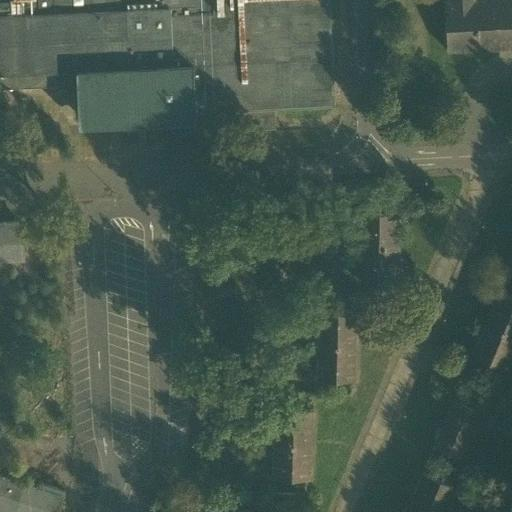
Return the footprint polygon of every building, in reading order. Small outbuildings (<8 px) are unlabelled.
[(0,0),(0,89),(76,86),(78,127),(195,121),(194,113),(334,107),(329,0),(0,0)] [(474,0),(447,0),(447,2),(444,2),(446,51),(511,47),(511,0),(485,0),(475,1),(474,0)] [(351,268),(395,266),(393,210),(349,211),(351,268)] [(22,225),(0,226),(0,511),(57,511),(65,491),(42,484),(40,489),(0,475),(0,260),(24,260),(22,225)] [(511,270),(511,231),(499,266),(511,270)] [(468,356),(504,364),(511,331),(511,294),(484,288),(468,356)] [(348,306),(308,305),(307,376),(347,377),(348,306)] [(441,395),(430,447),(465,454),(475,402),(441,395)] [(303,476),(304,404),(262,403),(261,475),(303,476)] [(413,468),(397,511),(439,511),(450,481),(413,468)]
